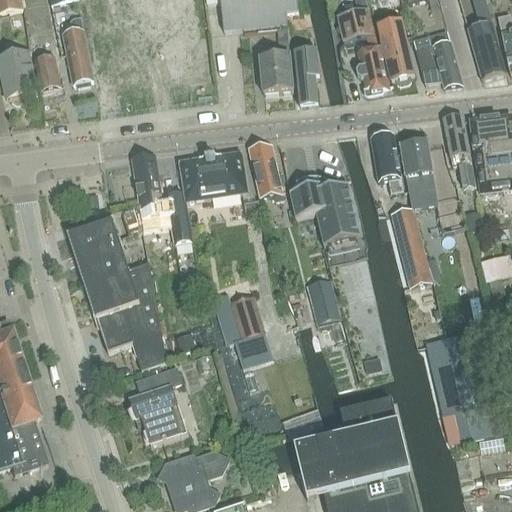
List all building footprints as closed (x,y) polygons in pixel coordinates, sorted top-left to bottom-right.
[(21,0),(0,0),(0,18),(24,14),(21,0)] [(50,0),(52,9),(78,4),(77,0),(50,0)] [(221,0),(225,36),(288,29),(286,17),(299,16),(296,0),(221,0)] [(401,0),(369,0),(374,20),(404,13),(401,0)] [(480,31),(469,34),(483,84),(482,84),(483,85),(507,79),(492,28),(485,0),(473,3),(480,31)] [(129,42),(143,39),(137,12),(121,15),(123,24),(95,30),(107,83),(136,76),(129,42)] [(175,27),(157,31),(169,89),(197,83),(190,48),(204,45),(197,13),(174,18),(175,27)] [(371,56),(359,58),(362,73),(360,73),(358,77),(359,82),(362,84),(364,84),(367,96),(373,95),(374,98),(390,94),(381,52),(378,53),(369,15),(339,22),(341,32),(338,34),(343,42),(345,48),(368,43),(371,56)] [(498,22),(511,81),(511,80),(511,26),(511,20),(498,22)] [(82,22),(73,23),(70,26),(72,37),(64,38),(74,89),(77,88),(78,92),(91,89),(90,86),(93,85),(82,22)] [(385,31),(379,32),(383,46),(392,86),(396,85),(397,88),(400,90),(410,88),(411,85),(411,81),(415,80),(402,27),(385,31)] [(279,33),(281,54),(290,53),(288,33),(279,33)] [(448,37),(413,46),(425,89),(443,87),(445,94),(463,92),(448,37)] [(0,62),(0,73),(6,103),(11,102),(12,105),(18,109),(30,106),(34,100),(33,97),(38,96),(29,56),(0,62)] [(49,57),(50,62),(35,65),(41,95),(62,91),(54,56),(49,57)] [(316,83),(320,82),(318,56),(295,58),(301,111),(319,109),(316,83)] [(261,64),(264,98),(294,96),(291,62),(261,64)] [(444,123),(453,171),(460,170),(464,194),(476,191),(463,120),(444,123)] [(511,120),(471,125),(475,155),(476,154),(481,198),(511,194),(511,120)] [(390,185),(392,198),(404,196),(394,139),(372,143),(379,187),(390,185)] [(402,152),(405,170),(410,198),(435,194),(432,179),(434,179),(428,147),(402,152)] [(272,150),(249,153),(261,204),(275,201),(277,206),(285,205),(282,191),(285,191),(283,179),(279,180),(272,150)] [(187,207),(248,197),(242,156),(180,166),(185,199),(187,207)] [(155,159),(133,162),(141,214),(142,227),(153,226),(157,222),(170,220),(175,249),(193,246),(187,207),(185,199),(162,202),(155,159)] [(304,194),(290,197),(296,224),(316,220),(324,252),(362,244),(349,189),(336,192),(331,187),(324,183),(317,182),(309,182),(301,184),(304,194)] [(122,216),(130,240),(143,236),(139,210),(122,216)] [(392,218),(411,292),(432,287),(414,213),(392,218)] [(70,241),(99,328),(108,357),(134,349),(142,375),(167,367),(150,269),(128,273),(113,227),(70,241)] [(364,260),(347,262),(351,285),(367,283),(364,260)] [(308,289),(317,329),(340,323),(330,284),(308,289)] [(229,298),(216,302),(230,348),(235,347),(242,344),(243,345),(266,338),(255,301),(232,308),(229,298)] [(362,326),(371,355),(384,351),(376,322),(362,326)] [(0,475),(11,472),(14,481),(47,470),(32,426),(41,423),(8,325),(0,327),(0,475)] [(274,366),(266,338),(243,345),(242,344),(235,347),(243,375),(274,366)] [(428,349),(445,419),(484,410),(467,340),(428,349)] [(380,362),(364,366),(367,378),(382,375),(380,362)] [(177,406),(172,391),(183,388),(178,373),(137,386),(141,400),(130,404),(137,426),(143,424),(151,451),(183,441),(172,407),(177,406)] [(347,442),(295,455),(308,506),(325,502),(327,511),(418,511),(392,405),(341,417),(347,442)] [(209,494),(207,486),(222,481),(229,466),(214,458),(195,464),(194,460),(167,469),(160,483),(173,489),(176,500),(173,501),(176,511),(206,511),(214,510),(220,499),(209,494)] [(511,511),(511,499),(498,503),(499,511),(511,511)]
